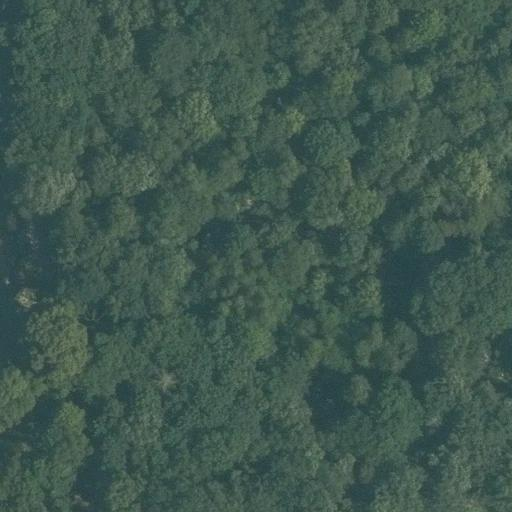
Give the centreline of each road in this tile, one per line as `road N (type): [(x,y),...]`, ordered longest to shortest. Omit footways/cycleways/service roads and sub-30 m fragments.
road 1 (unclassified): [(93,495),(0,44)]
road 2 (residential): [(93,495),(511,448)]
